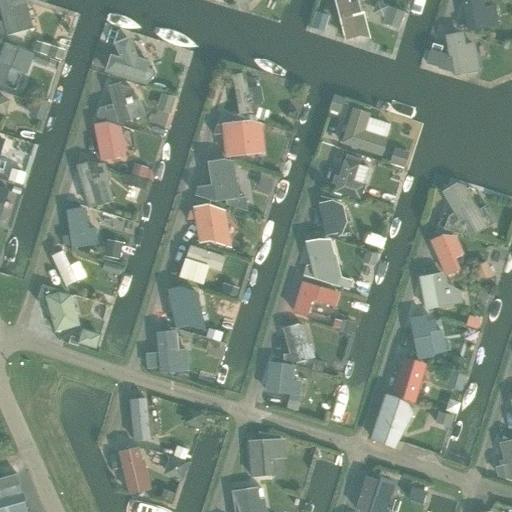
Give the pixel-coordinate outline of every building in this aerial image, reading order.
[(14,0),(0,0),(0,10),(7,35),(33,28),(25,0),(18,0),(15,1),(14,0)] [(233,0),(239,9),(253,0),(233,0)] [(348,0),(334,0),(345,40),(369,34),(364,13),(361,13),(358,1),(349,3),(348,0)] [(462,0),(467,32),(498,27),(494,5),(484,7),(482,0),(462,0)] [(479,72),(474,43),(465,44),(463,32),(445,35),(448,55),(430,50),(426,64),(438,67),(438,68),(455,73),(455,76),(479,72)] [(130,36),(114,43),(119,57),(110,54),(105,72),(145,84),(155,75),(150,61),(138,58),(130,36)] [(34,54),(4,43),(0,54),(0,85),(3,87),(10,67),(27,73),(34,54)] [(245,74),(232,76),(238,114),(252,112),(251,104),(263,102),(260,86),(247,89),(245,74)] [(120,82),(107,86),(112,104),(99,108),(96,118),(123,126),(122,122),(145,116),(140,99),(136,100),(133,89),(121,85),(120,82)] [(0,114),(5,116),(10,100),(0,97),(0,114)] [(357,109),(343,113),(352,153),(376,148),(372,134),(363,136),(360,124),(366,123),(363,114),(358,115),(357,109)] [(251,120),(221,125),(225,158),(265,153),(261,124),(251,120)] [(108,123),(96,125),(102,160),(114,158),(111,141),(119,140),(117,126),(108,123)] [(224,159),(207,162),(211,185),(196,187),(194,195),(215,202),(239,198),(233,162),(224,159)] [(358,164),(344,160),(333,191),(359,200),(364,185),(353,182),(358,164)] [(89,162),(76,165),(88,208),(114,201),(108,182),(109,177),(105,163),(97,164),(89,162)] [(456,184),(441,192),(453,213),(448,216),(444,229),(453,233),(466,236),(469,238),(497,221),(488,205),(479,210),(465,187),(456,184)] [(332,201),(318,203),(325,236),(337,234),(338,236),(341,236),(347,222),(343,205),(332,201)] [(208,205),(193,208),(199,244),(209,242),(231,249),(225,211),(208,205)] [(80,209),(68,211),(70,235),(61,236),(62,245),(73,247),(97,244),(95,229),(83,230),(82,223),(87,223),(86,212),(81,212),(80,209)] [(442,234),(429,241),(445,276),(461,270),(455,258),(464,254),(456,236),(442,234)] [(318,240),(305,243),(311,267),(301,269),(302,275),(314,279),(314,280),(339,275),(330,242),(327,240),(319,242),(318,240)] [(224,257),(188,246),(178,278),(203,286),(208,269),(220,272),(224,257)] [(65,250),(51,254),(62,291),(76,287),(76,286),(85,283),(80,268),(71,271),(65,250)] [(441,272),(418,277),(425,310),(462,303),(460,291),(447,285),(445,277),(441,272)] [(339,294),(302,282),(292,311),(307,316),(312,300),(335,307),(339,294)] [(188,325),(180,288),(168,290),(173,315),(164,319),(162,324),(176,328),(188,325)] [(58,292),(44,296),(55,333),(80,326),(72,296),(58,292)] [(425,316),(410,319),(418,359),(446,354),(443,341),(442,341),(440,330),(435,331),(434,321),(426,322),(425,316)] [(298,325),(282,329),(289,355),(283,355),(283,361),(291,364),(314,358),(311,345),(308,345),(304,327),(298,325)] [(175,331),(157,332),(160,373),(177,372),(177,371),(188,370),(186,349),(178,350),(177,342),(176,342),(175,331)] [(398,398),(401,399),(401,400),(415,403),(426,364),(402,357),(391,396),(396,398),(398,398)] [(294,366),(268,363),(265,392),(299,396),(301,382),(292,381),(294,366)] [(401,400),(401,399),(398,398),(396,398),(391,396),(384,395),(370,440),(394,449),(413,415),(408,404),(401,400)] [(146,398),(129,400),(133,442),(150,440),(146,398)] [(284,439),(248,442),(250,478),(274,476),(273,460),(285,459),(284,439)] [(511,439),(499,443),(504,464),(495,467),(497,477),(511,481),(511,480),(511,439)] [(138,447),(119,452),(129,495),(151,489),(144,459),(141,459),(138,447)] [(369,511),(379,481),(365,477),(355,510),(362,511),(369,511)] [(257,487),(231,491),(234,511),(266,511),(264,498),(259,499),(257,487)]
